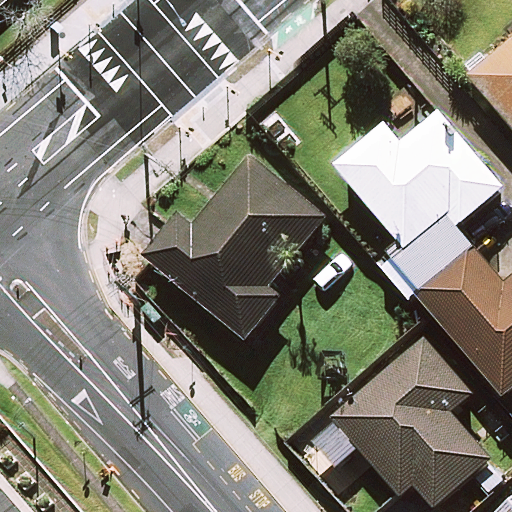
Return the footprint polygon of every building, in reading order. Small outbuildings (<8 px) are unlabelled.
[(511,50),(472,84),(511,131),(511,50)] [(505,197),(443,123),(405,155),(388,135),(340,175),(403,249),(388,262),(506,403),(511,397),(511,287),(505,293),(458,236),(505,197)] [(331,224),(258,163),(198,233),(185,221),(148,264),(249,349),(284,308),(271,296),(331,224)] [(476,400),(428,344),(336,424),(404,504),(418,492),(435,511),(441,511),(494,467),(453,420),(476,400)] [(0,511),(21,511),(0,487),(0,511)]
